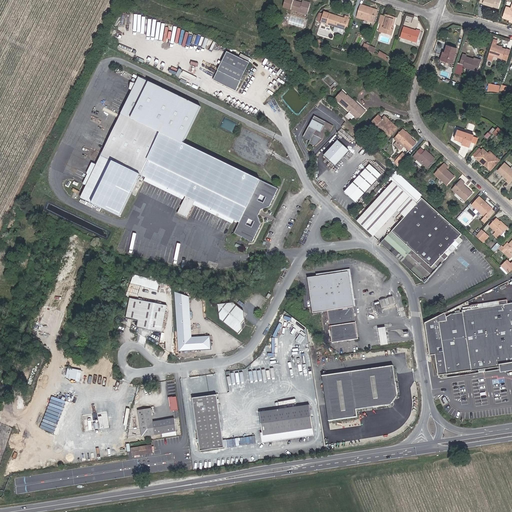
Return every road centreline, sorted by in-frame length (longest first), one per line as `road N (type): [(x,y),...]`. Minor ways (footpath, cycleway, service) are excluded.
road 1 (primary): [(5,511),(401,451)]
road 2 (residential): [(511,211),(417,118),(417,85),(438,15)]
road 3 (unclassified): [(309,248),(245,348),(175,368)]
road 4 (unclassified): [(426,395),(411,293),(369,245)]
